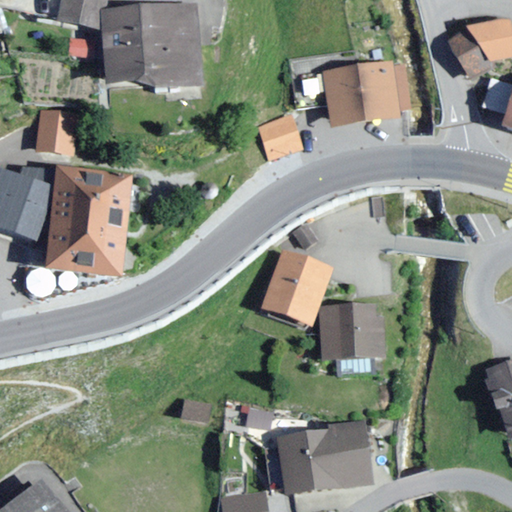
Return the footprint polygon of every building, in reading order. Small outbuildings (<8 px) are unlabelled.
[(193,4),(105,7),(105,0),(64,0),(60,22),(101,29),(107,83),(131,79),(154,88),(201,85),(193,4)] [(511,22),(511,18),(464,28),(466,31),(448,41),(471,81),(500,64),(498,61),(511,57),(511,22)] [(325,71),(332,128),(402,119),(394,62),(325,71)] [(511,128),(511,89),(502,126),(511,128)] [(76,113),(39,111),(37,152),(74,154),(76,113)] [(258,127),(268,161),(303,151),(293,117),(258,127)] [(0,225),(37,239),(48,240),(45,269),(120,278),(132,175),(31,163),(29,174),(0,163),(0,225)] [(306,223),(292,233),(304,250),(318,241),(306,223)] [(312,327),(334,266),(286,248),(264,309),(312,327)] [(379,304),(321,307),(324,362),(382,359),(379,304)] [(511,362),(483,372),(507,445),(511,443),(511,362)] [(281,437),(287,497),(374,488),(367,422),(313,427),(313,434),(281,437)] [(0,511),(58,511),(35,483),(0,510),(0,511)] [(269,511),(267,492),(222,499),(223,511),(269,511)]
